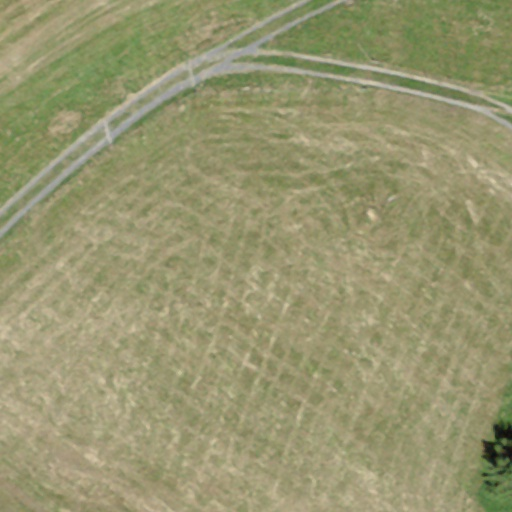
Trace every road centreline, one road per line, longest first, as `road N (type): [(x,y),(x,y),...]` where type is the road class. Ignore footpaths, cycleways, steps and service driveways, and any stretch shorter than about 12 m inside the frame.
road 1 (track): [(324,0),(136,103),(0,234)]
road 2 (track): [(511,117),(451,90),(220,54)]
